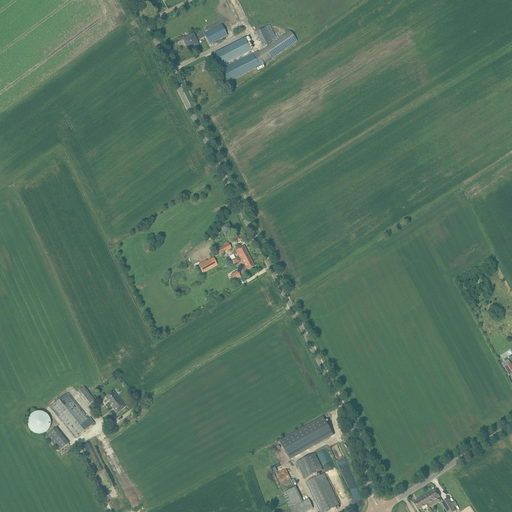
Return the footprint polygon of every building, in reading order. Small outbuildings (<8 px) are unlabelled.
[(221,25),(204,34),(203,32),(196,36),(197,39),(195,40),(193,35),(183,40),(188,50),(198,45),(196,42),(205,37),(209,44),(226,36),(221,25)] [(297,41),(290,31),(258,53),(256,51),(254,53),(260,66),(297,41)] [(221,69),(225,67),(224,64),(251,51),(247,43),(251,41),(249,37),(245,38),(213,54),(220,66),(221,69)] [(259,67),(260,66),(254,53),(253,54),(225,67),(221,69),(227,82),(259,67)] [(228,226),(222,229),(225,235),(231,232),(228,226)] [(217,256),(231,249),(229,243),(214,251),(217,256)] [(233,264),(241,261),(249,256),(244,246),(235,251),(239,258),(237,259),(237,258),(231,261),(233,264)] [(244,272),(250,269),(254,267),(249,256),(241,261),(243,266),(242,267),(244,272)] [(213,258),(200,266),(203,273),(217,265),(213,258)] [(234,281),(237,279),(241,277),(238,272),(231,276),(234,281)] [(94,400),(84,387),(77,393),(88,406),(90,404),(91,404),(94,401),(93,401),(94,400)] [(117,414),(125,407),(113,391),(105,398),(112,407),(112,408),(117,414)] [(50,407),(72,434),(75,438),(94,423),(91,419),(90,418),(88,419),(67,393),(50,407)] [(43,436),(47,433),(49,430),(50,426),(50,422),(48,419),(46,416),(43,414),(39,413),(35,413),(32,415),(29,417),(27,421),(26,424),(27,428),(29,432),(32,435),(35,436),(39,437),(43,436)] [(323,416),(280,440),(290,459),(334,435),(323,416)] [(68,444),(65,440),(56,428),(46,436),(59,451),(68,444)] [(325,449),(317,453),(339,503),(348,498),(325,449)] [(314,455),(296,463),(305,481),(322,472),(314,455)] [(306,482),(319,511),(323,511),(339,505),(324,474),(306,482)] [(283,493),(291,511),(306,511),(313,509),(308,499),(303,501),(295,487),(286,491),(283,493)] [(426,502),(428,504),(440,497),(435,490),(423,497),(426,502)] [(426,502),(423,497),(413,503),(418,510),(428,504),(426,502)] [(441,503),(444,507),(446,511),(452,511),(455,510),(453,507),(457,504),(454,501),(451,503),(448,499),(441,503)]
